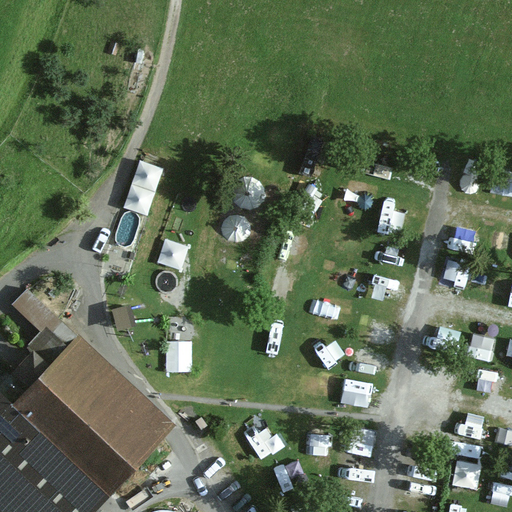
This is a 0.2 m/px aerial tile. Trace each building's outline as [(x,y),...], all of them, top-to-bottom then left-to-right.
[(146,211),(162,164),(140,156),(123,203),(146,211)] [(62,329),(0,388),(0,472),(37,511),(77,511),(161,433),(62,329)] [(167,367),(192,367),(192,337),(168,336),(167,367)] [(457,430),(479,433),(482,413),(460,410),(457,430)] [(459,455),(452,478),(476,485),(483,461),(459,455)] [(182,493),(168,510),(170,511),(194,511),(199,506),(182,493)]
